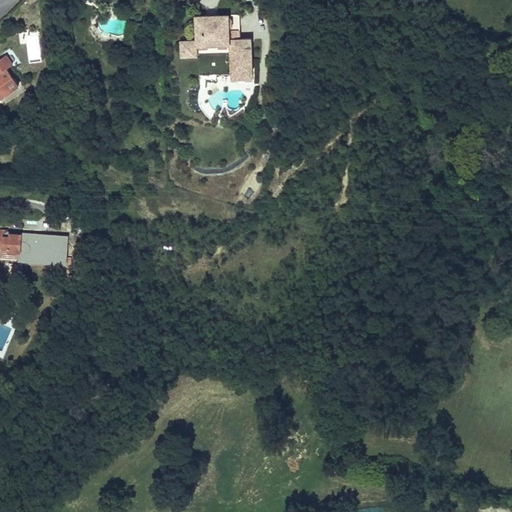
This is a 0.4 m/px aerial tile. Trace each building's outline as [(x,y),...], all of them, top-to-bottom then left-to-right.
[(199,22),(199,46),(183,47),(183,63),(200,63),(200,52),(232,52),(242,52),(243,70),(243,81),(255,81),(255,70),(255,46),(243,46),(243,22),(199,22)] [(138,36),(146,38),(147,30),(139,29),(138,36)] [(232,52),(232,81),(243,81),(243,70),(242,52),(232,52)] [(7,60),(0,63),(0,100),(17,91),(7,73),(12,70),(7,60)] [(68,249),(72,230),(55,226),(51,246),(68,249)] [(36,275),(38,246),(19,244),(15,248),(15,252),(5,251),(5,247),(1,242),(0,242),(0,268),(24,270),(23,274),(36,275)]
